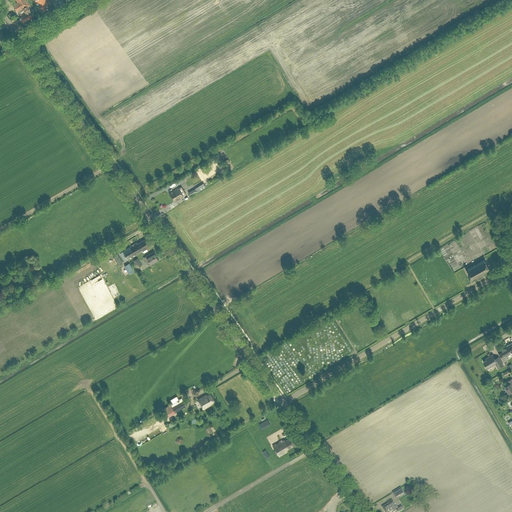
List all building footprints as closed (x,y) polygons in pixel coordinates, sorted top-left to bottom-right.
[(18,11),(20,14),(21,16),(20,17),(20,18),(20,19),(22,20),(22,21),(26,19),(29,17),(32,15),(27,7),(30,5),(26,0),(15,0),(17,2),(13,4),(17,11),(18,11)] [(46,0),(34,0),(41,11),(46,7),(44,4),(47,2),(46,0)] [(205,187),(204,184),(195,189),(197,192),(205,187)] [(174,202),(184,196),(178,188),(169,193),(174,202)] [(125,261),(128,259),(142,251),(141,250),(150,245),(146,238),(137,243),(136,242),(130,246),(131,246),(123,251),(120,253),(125,261)] [(148,266),(159,260),(154,251),(143,258),(148,266)] [(118,264),(122,262),(117,254),(113,256),(118,264)] [(137,268),(142,265),(137,258),(133,260),(137,268)] [(484,260),(467,270),(469,273),(467,274),(468,276),(470,275),(472,278),(475,277),(477,280),(484,276),(482,273),(489,268),(484,260)] [(511,353),(506,346),(500,350),(501,352),(499,354),(504,362),(508,359),(506,356),(511,353)] [(498,368),(503,365),(498,356),(495,358),(492,354),(486,358),(486,359),(483,361),(487,368),(495,364),(498,368)] [(215,401),(210,393),(206,395),(206,394),(198,399),(203,409),(211,404),(211,403),(215,401)] [(172,407),(175,412),(187,405),(184,400),(172,407)] [(175,412),(172,407),(171,405),(160,411),(165,418),(175,412)] [(262,430),(271,425),(267,419),(259,424),(262,430)] [(287,449),(295,444),(290,437),(286,440),(285,438),(272,446),(279,457),(288,451),(287,449)] [(384,511),(391,511),(393,511),(394,511),(396,511),(397,511),(400,511),(403,510),(401,506),(397,509),(392,500),(387,503),(388,504),(382,508),(384,511)]
